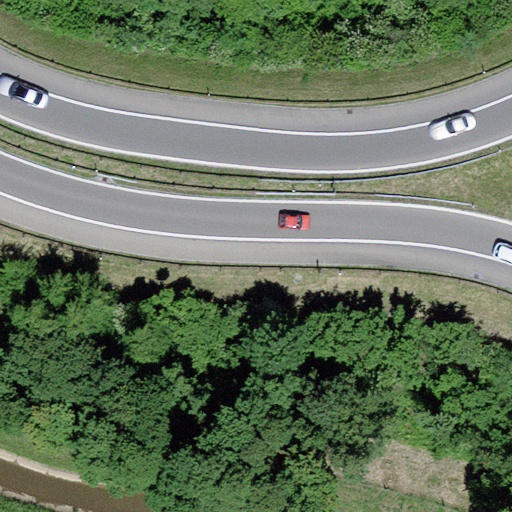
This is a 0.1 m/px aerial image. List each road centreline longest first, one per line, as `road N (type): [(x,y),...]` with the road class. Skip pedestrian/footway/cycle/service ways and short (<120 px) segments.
road 1 (motorway): [(511,113),(422,141),(301,150),(119,129),(0,92)]
road 2 (motorway): [(0,177),(146,217),(390,229),(511,251)]
